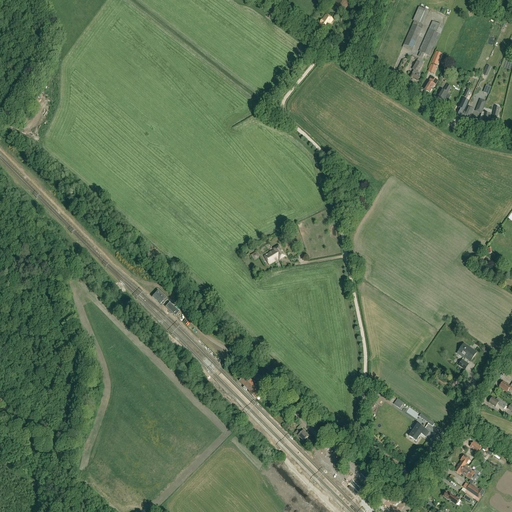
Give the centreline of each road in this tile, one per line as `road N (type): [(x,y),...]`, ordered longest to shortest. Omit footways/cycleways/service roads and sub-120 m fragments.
road 1 (track): [(326,46),(280,108),(325,158),(365,350),(363,444),(423,483)]
road 2 (unclassified): [(511,141),(463,130),(262,0)]
road 3 (tertiary): [(403,511),(511,354)]
